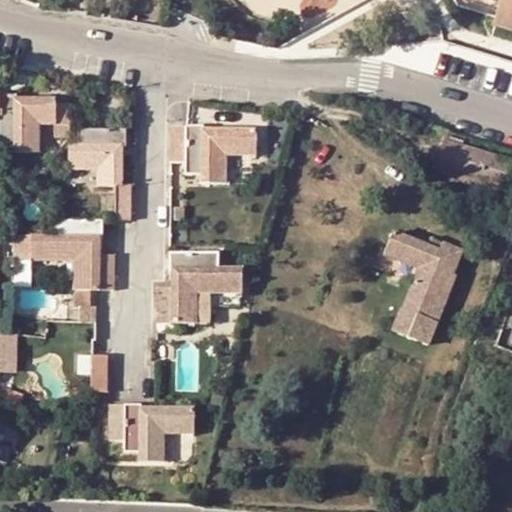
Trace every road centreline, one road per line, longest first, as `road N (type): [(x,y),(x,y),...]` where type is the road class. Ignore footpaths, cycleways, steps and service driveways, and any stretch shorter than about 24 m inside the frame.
road 1 (tertiary): [(511,115),(368,75),(250,72),(149,52)]
road 2 (residential): [(134,374),(134,286),(150,215),(149,52)]
road 3 (residential): [(187,511),(0,502)]
road 4 (tertiary): [(149,52),(0,19)]
